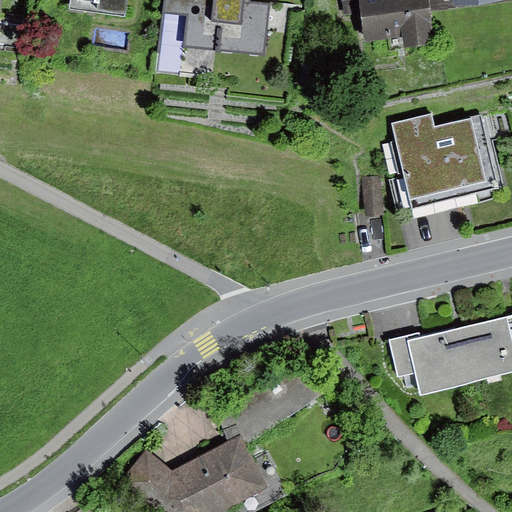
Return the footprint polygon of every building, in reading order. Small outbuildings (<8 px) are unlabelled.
[(12,0),(0,0),(0,14),(10,16),(12,0)] [(70,0),(69,10),(126,17),(128,0),(70,0)] [(164,0),(163,13),(166,13),(185,15),(189,15),(186,47),(264,54),(269,4),(250,2),(250,0),(164,0)] [(340,0),(343,15),(360,13),(364,42),(401,37),(403,49),(434,44),(427,0),(340,0)] [(427,118),(390,127),(408,203),(494,182),(478,119),(430,131),(427,118)] [(384,180),(368,181),(371,220),(388,219),(384,180)] [(511,313),(392,342),(400,375),(416,371),(421,391),(511,369),(511,313)] [(292,356),(214,406),(231,443),(239,439),(243,444),(322,400),(292,356)] [(174,469),(144,449),(126,483),(171,511),(219,511),(271,486),(243,444),(239,439),(231,443),(174,469)]
